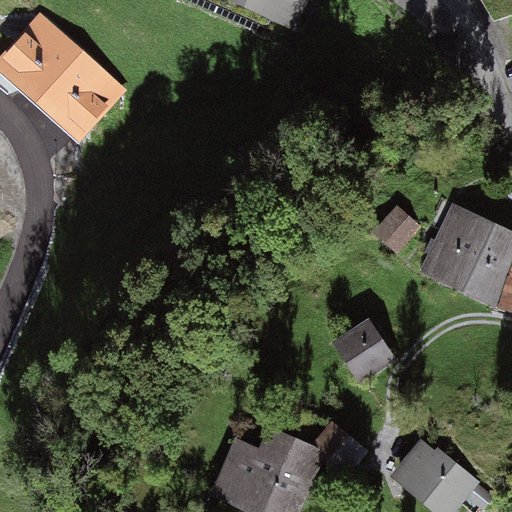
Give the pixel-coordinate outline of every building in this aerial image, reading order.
[(250,0),(287,17),(294,0),(250,0)] [(511,15),(511,0),(488,0),(500,20),(511,15)] [(76,137),(116,92),(42,25),(1,70),(76,137)] [(206,111),(233,82),(178,31),(151,61),(206,111)] [(84,174),(99,158),(76,137),(57,158),(60,178),(84,174)] [(443,277),(471,290),(492,246),(485,242),(492,227),(453,208),(437,242),(432,240),(426,253),(430,255),(423,272),(427,274),(429,270),(443,277)] [(396,210),(379,230),(398,247),(416,227),(396,210)] [(485,242),(492,246),(471,290),(495,302),(496,300),(501,302),(511,275),(508,268),(511,256),(511,235),(492,227),(485,242)] [(340,340),(364,375),(388,359),(375,341),(382,337),(370,320),(340,340)] [(364,451),(333,425),(315,446),(346,474),(364,451)] [(238,454),(220,493),(264,511),(294,511),(311,476),(304,473),(310,461),(270,443),(260,464),(238,454)] [(451,511),(461,501),(475,511),(490,496),(440,455),(437,459),(422,446),(399,474),(424,494),(423,496),(444,511),(451,511)]
